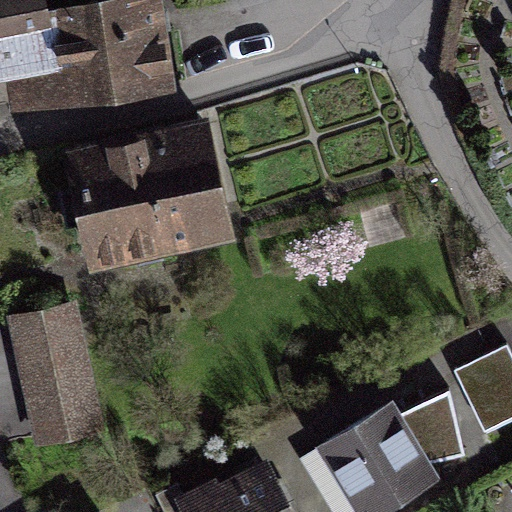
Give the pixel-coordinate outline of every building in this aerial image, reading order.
[(33,104),(176,74),(160,0),(0,0),(0,51),(21,47),(33,104)] [(226,206),(204,116),(76,148),(98,237),(226,206)] [(68,300),(16,313),(45,432),(97,419),(68,300)] [(457,362),(486,423),(511,410),(511,342),(509,337),(457,362)] [(370,506),(430,470),(419,452),(466,442),(450,380),(395,410),(385,395),(325,430),(370,506)] [(296,511),(263,448),(182,490),(193,511),(296,511)]
